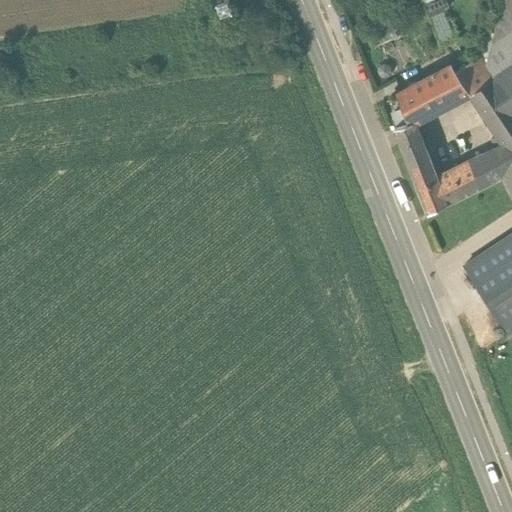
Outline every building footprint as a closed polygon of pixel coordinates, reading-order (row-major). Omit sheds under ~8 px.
[(442,0),(436,0),(424,6),(438,43),(450,39),(440,12),(446,9),(442,0)] [(511,30),(492,45),(485,68),(493,80),(511,67),(511,30)] [(461,68),(456,72),(469,94),(471,96),(493,80),(485,68),(477,57),(461,68)] [(458,63),(397,94),(403,109),(393,114),(397,126),(398,127),(408,123),(409,125),(415,123),(469,94),(456,72),(461,68),(458,63)] [(511,107),(501,91),(511,84),(511,67),(493,80),(471,96),(484,114),(498,136),(497,137),(501,145),(495,148),(469,161),(482,188),(484,187),(503,178),(511,195),(511,107)] [(511,84),(501,91),(511,107),(511,84)] [(437,177),(415,123),(409,125),(408,123),(398,127),(397,126),(394,128),(428,214),(448,204),(437,178),(437,177)] [(497,137),(491,139),(495,148),(501,145),(497,137)] [(469,161),(437,177),(437,178),(448,204),(480,189),(482,188),(469,161)] [(511,327),(511,235),(467,265),(509,329),(511,327)]
